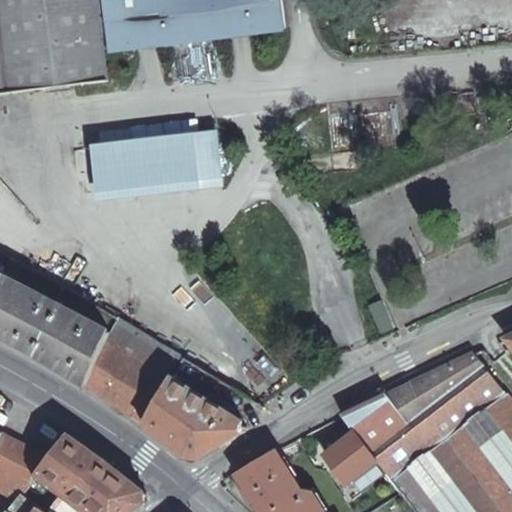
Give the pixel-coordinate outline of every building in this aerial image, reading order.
[(0,0),(0,95),(108,82),(104,51),(110,51),(110,52),(286,32),(282,0),(0,0)] [(193,138),(199,184),(223,181),(217,136),(193,138)] [(138,145),(144,191),(199,184),(193,138),(138,145)] [(101,196),(144,191),(138,145),(96,150),(101,196)] [(57,368),(87,388),(111,333),(109,331),(16,281),(24,264),(13,258),(6,276),(7,276),(0,292),(0,336),(24,350),(42,360),(57,368)] [(186,359),(116,317),(109,331),(111,333),(87,388),(98,394),(110,402),(128,415),(145,427),(171,383),(172,384),(178,375),(177,374),(186,359)] [(511,511),(511,400),(476,354),(342,415),(358,435),(377,460),(417,511),(511,511)] [(199,385),(206,371),(186,359),(177,374),(178,375),(188,381),(189,380),(199,385)] [(199,460),(247,432),(247,427),(172,384),(171,383),(145,427),(185,456),(199,460)] [(0,471),(17,442),(4,435),(0,440),(0,471)] [(377,460),(358,435),(346,444),(343,440),(327,454),(349,482),(354,478),(377,460)] [(87,511),(136,511),(146,505),(146,492),(71,436),(52,460),(36,480),(42,483),(45,479),(87,511)] [(33,478),(36,480),(52,460),(17,442),(0,471),(0,491),(16,500),(21,494),(33,478)] [(298,490),(274,451),(236,474),(259,511),(322,511),(311,493),(298,490)] [(377,460),(354,478),(363,490),(386,472),(377,460)] [(44,511),(21,494),(16,500),(6,511),(44,511)]
